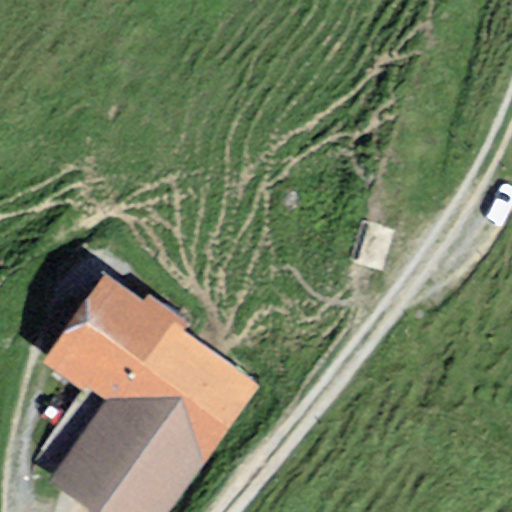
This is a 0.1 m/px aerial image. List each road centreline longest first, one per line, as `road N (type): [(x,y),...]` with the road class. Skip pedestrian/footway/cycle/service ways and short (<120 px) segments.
road 1 (track): [(511,104),(451,227),(223,511)]
road 2 (track): [(89,257),(50,312),(21,398),(7,511)]
